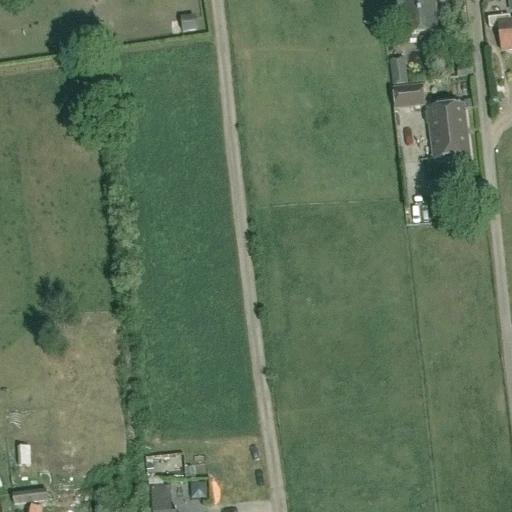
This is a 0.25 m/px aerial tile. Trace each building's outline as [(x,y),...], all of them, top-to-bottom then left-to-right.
[(392,0),(393,5),(403,4),(406,36),(435,33),(433,2),(441,1),(440,0),(392,0)] [(511,0),(503,0),(506,14),(511,12),(511,0)] [(180,32),(200,28),(198,16),(177,21),(180,32)] [(511,21),(510,22),(509,18),(488,20),(489,30),(498,29),(500,53),(511,51),(511,21)] [(392,76),(393,89),(409,87),(407,73),(392,76)] [(394,93),(396,111),(424,108),(422,90),(394,93)] [(468,157),(463,108),(428,112),(428,113),(426,117),(427,126),(430,129),(434,161),(468,157)] [(14,507),(48,503),(46,491),(13,496),(14,507)]
